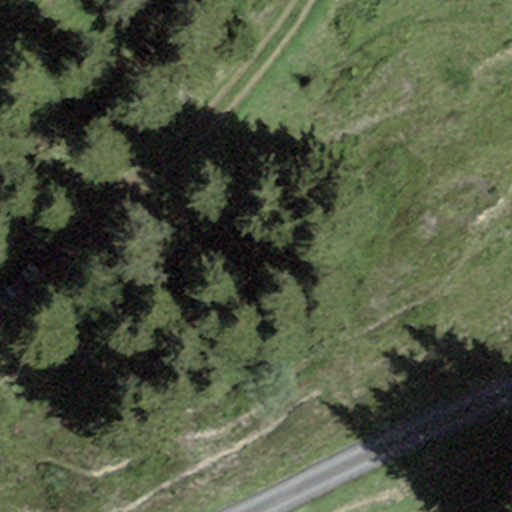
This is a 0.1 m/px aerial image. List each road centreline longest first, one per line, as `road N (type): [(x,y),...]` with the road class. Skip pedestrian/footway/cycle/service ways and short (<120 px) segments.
road 1 (track): [(319,0),(172,167),(0,309)]
road 2 (unclassified): [(256,511),(511,391)]
